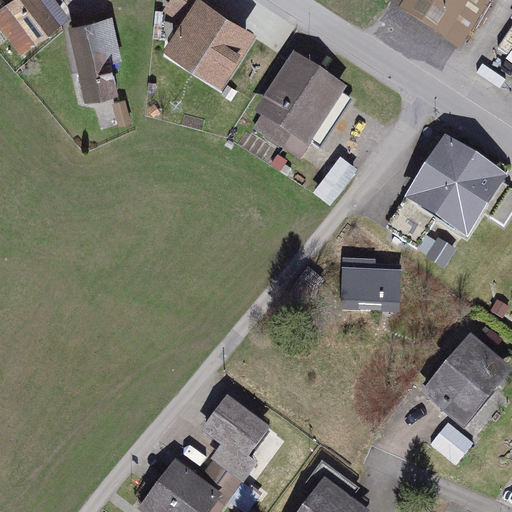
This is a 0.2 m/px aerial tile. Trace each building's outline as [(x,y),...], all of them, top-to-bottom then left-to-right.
[(58,0),(21,0),(0,16),(0,21),(27,56),(74,20),(58,0)] [(213,0),(174,0),(166,13),(186,25),(169,52),(230,89),(263,35),(212,3),(213,0)] [(490,0),(416,0),(406,15),(460,54),(496,4),(490,0)] [(116,19),(70,29),(87,107),(124,98),(117,65),(125,63),(116,19)] [(355,96),(299,63),(262,124),(318,158),(355,96)] [(502,188),(446,152),(411,206),(467,242),(502,188)] [(314,195),(331,207),(358,171),(341,158),(314,195)] [(407,267),(346,267),(346,309),(407,310),(407,267)] [(511,388),(511,371),(460,332),(444,352),(459,364),(429,404),(474,439),(511,388)] [(220,511),(276,435),(232,404),(207,439),(227,453),(205,485),(178,466),(145,511),(220,511)] [(475,449),(448,430),(433,451),(460,470),(475,449)] [(366,511),(330,485),(310,511),(366,511)]
